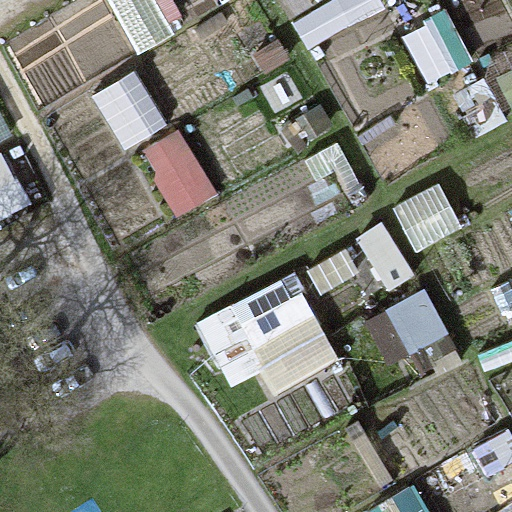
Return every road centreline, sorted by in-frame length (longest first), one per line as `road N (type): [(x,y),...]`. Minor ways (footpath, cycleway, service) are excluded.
road 1 (track): [(0,243),(69,209),(134,346),(264,511)]
road 2 (track): [(69,209),(0,73)]
